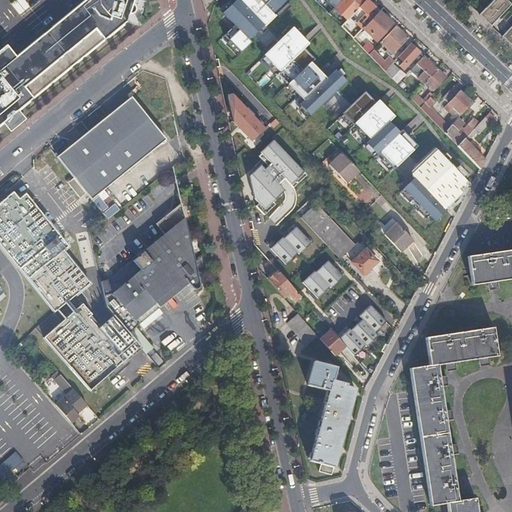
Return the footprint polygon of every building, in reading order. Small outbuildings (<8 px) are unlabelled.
[(0,123),(125,21),(132,0),(84,0),(15,55),(6,45),(0,49),(0,123)] [(13,0),(10,3),(19,13),(29,5),(23,0),(13,0)] [(288,1),(286,0),(234,0),(221,13),(233,26),(223,35),(240,53),(251,43),(248,40),(263,25),(264,27),(275,16),(274,15),(288,1)] [(323,0),(332,8),(340,0),(323,0)] [(342,0),(333,10),(345,21),(348,17),(355,10),(358,7),(364,0),(342,0)] [(355,26),(348,34),(352,39),(362,28),(371,19),(378,11),(366,0),(364,0),(358,7),(355,10),(348,17),(355,23),(354,24),(355,26)] [(510,5),(505,0),(491,0),(479,14),(491,25),(510,5)] [(379,10),(378,11),(371,19),(362,28),(376,41),(393,23),(379,10)] [(511,24),(502,35),(511,44),(511,24)] [(380,42),(393,54),(408,38),(395,26),(380,42)] [(305,40),(292,27),(263,55),(279,72),(281,70),(291,81),(311,63),(314,59),(303,48),(308,44),(305,40)] [(367,43),(362,49),(368,55),(372,50),(373,49),(367,43)] [(399,65),(403,69),(419,53),(410,44),(398,57),(403,61),(399,65)] [(372,50),(368,55),(373,60),(384,71),(392,63),(387,58),(383,62),(372,50)] [(409,71),(423,84),(424,83),(437,69),(423,56),(409,71)] [(346,82),(334,70),(325,78),(311,63),(291,81),(287,84),(303,100),(298,105),(310,116),(346,82)] [(392,63),(384,71),(396,84),(405,75),(400,69),(399,70),(392,63)] [(424,83),(432,90),(445,76),(437,69),(424,83)] [(448,103),(459,91),(454,86),(442,98),(448,103)] [(375,103),(364,91),(341,113),(353,125),(354,124),(369,139),(388,122),(393,116),(381,103),(378,100),(375,103)] [(460,115),(472,103),(459,91),(448,103),(442,109),(443,111),(445,110),(447,111),(451,107),(460,115)] [(424,104),(424,103),(414,93),(410,98),(420,108),(424,104)] [(134,94),(58,154),(75,176),(87,191),(93,198),(169,137),(134,94)] [(247,141),(248,142),(263,129),(228,94),(225,96),(232,124),(244,138),(247,141)] [(437,115),(429,108),(436,102),(430,97),(424,103),(424,104),(420,108),(431,120),(437,115)] [(434,122),(444,133),(449,127),(437,115),(431,120),(434,122)] [(450,126),(457,118),(454,115),(447,123),(450,126)] [(477,134),(479,136),(491,124),(484,117),(479,123),(473,130),(477,134)] [(444,133),(449,139),(455,132),(456,131),(461,126),(463,124),(457,118),(450,126),(449,127),(444,133)] [(473,130),(479,123),(473,118),(468,124),(464,129),(461,126),(456,131),(459,133),(461,131),(467,136),(473,130)] [(398,132),(388,122),(369,139),(365,143),(376,155),(378,153),(393,169),(417,146),(403,132),(401,129),(398,132)] [(464,139),(468,143),(477,134),(473,130),(467,136),(464,139)] [(310,173),(272,133),(254,148),(261,158),(245,170),(250,194),(266,213),(310,173)] [(457,147),(479,169),(484,158),(468,143),(464,139),(457,147)] [(337,148),(318,167),(323,171),(329,166),(341,153),(337,148)] [(347,183),(359,172),(341,153),(329,166),(338,176),(339,175),(347,183)] [(461,180),(437,155),(426,165),(427,166),(414,178),(414,177),(402,188),(434,222),(446,210),(442,206),(455,194),(451,190),(461,180)] [(81,196),(87,191),(75,176),(69,181),(81,196)] [(14,191),(0,202),(0,244),(1,246),(28,280),(54,312),(90,284),(64,250),(69,246),(26,193),(20,198),(14,191)] [(111,279),(102,281),(108,308),(146,353),(152,348),(136,327),(139,324),(135,319),(155,303),(159,308),(163,304),(159,299),(184,280),(192,288),(194,289),(198,289),(199,287),(200,285),(200,282),(182,203),(158,223),(166,234),(111,279)] [(319,238),(340,260),(354,246),(315,205),(300,218),(319,238)] [(313,239),(296,219),(268,244),(284,263),(313,239)] [(383,234),(400,252),(413,240),(396,223),(383,234)] [(366,247),(351,261),(364,276),(380,261),(372,253),(374,251),(368,245),(366,247)] [(511,249),(467,256),(471,285),(511,278),(511,249)] [(345,274),(329,255),(299,281),(315,299),(345,274)] [(278,270),(267,281),(282,298),(287,294),(294,301),(301,295),(278,270)] [(361,315),(336,336),(345,346),(353,355),(379,333),(375,329),(388,318),(371,297),(357,310),(361,315)] [(43,338),(90,391),(112,371),(111,371),(115,368),(116,368),(125,359),(89,317),(92,314),(83,304),(43,338)] [(299,317),(297,314),(286,324),(306,345),(316,335),(299,317)] [(498,355),(494,326),(425,337),(429,364),(410,367),(429,506),(446,503),(447,511),(474,511),(473,498),(458,500),(438,364),(498,355)] [(336,336),(329,329),(319,338),(334,355),(345,346),(336,336)] [(319,464),(317,473),(329,476),(354,387),(346,385),(346,383),(332,379),(336,366),(314,360),(307,384),(328,389),(308,461),(319,464)] [(55,405),(70,422),(77,416),(76,414),(87,404),(58,371),(52,375),(55,380),(53,382),(65,396),(55,405)] [(0,473),(7,484),(17,478),(12,470),(24,462),(18,453),(0,464),(0,473)]
